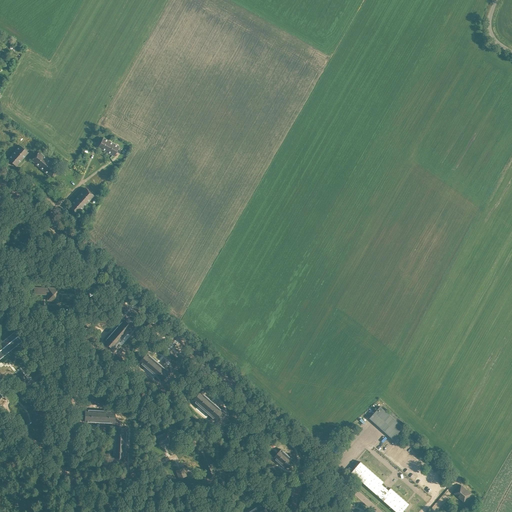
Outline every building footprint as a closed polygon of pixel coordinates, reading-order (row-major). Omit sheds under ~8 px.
[(103,138),(98,147),(106,152),(111,142),(103,138)] [(111,142),(106,152),(114,156),(119,146),(111,142)] [(19,146),(14,153),(22,160),(28,153),(19,146)] [(31,160),(41,169),(48,160),(39,152),(31,160)] [(22,160),(14,153),(8,159),(16,166),(22,160)] [(48,160),(41,169),(51,177),(58,169),(48,160)] [(85,188),(77,197),(85,205),(94,196),(85,188)] [(85,205),(77,197),(68,207),(77,215),(85,205)] [(32,287),(32,294),(47,295),(47,300),(58,301),(59,288),(48,288),(32,287)] [(123,319),(103,342),(113,350),(133,327),(123,319)] [(14,333),(0,344),(0,357),(21,341),(14,333)] [(146,353),(143,357),(138,362),(161,381),(169,372),(146,353)] [(192,400),(211,417),(215,420),(223,411),(200,391),(192,400)] [(31,419),(36,424),(43,418),(39,413),(22,392),(17,395),(34,416),(31,419)] [(380,406),(373,414),(370,418),(393,439),(406,424),(392,412),(389,415),(380,406)] [(84,422),(89,422),(114,423),(115,411),(85,409),(84,422)] [(114,427),(113,452),(113,457),(125,458),(127,428),(114,427)] [(154,437),(156,442),(158,447),(170,442),(166,432),(154,437)] [(273,458),(282,465),(286,469),(294,460),(281,449),(273,458)] [(201,460),(203,464),(209,478),(216,475),(216,474),(221,472),(219,468),(214,469),(209,457),(201,460)] [(176,470),(178,475),(179,479),(186,476),(183,467),(176,470)] [(462,485),(458,489),(454,493),(464,502),(472,493),(462,485)] [(248,511),(269,511),(263,503),(248,511)]
